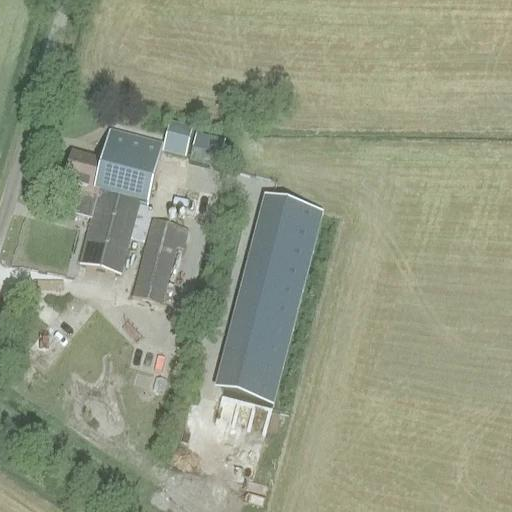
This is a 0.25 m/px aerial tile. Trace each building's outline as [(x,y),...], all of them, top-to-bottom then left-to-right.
[(193,130),(169,124),(162,154),(185,160),(193,130)] [(147,207),(161,148),(108,136),(101,163),(71,156),(62,194),(80,198),(81,196),(95,199),(79,268),(121,278),(138,205),(147,207)] [(225,143),(196,136),(192,150),(221,158),(225,143)] [(270,198),(224,392),(283,406),(328,212),(270,198)] [(131,239),(144,243),(153,212),(139,208),(131,239)] [(188,233),(151,223),(141,261),(131,301),(162,309),(172,267),(176,252),(183,254),(188,233)]
